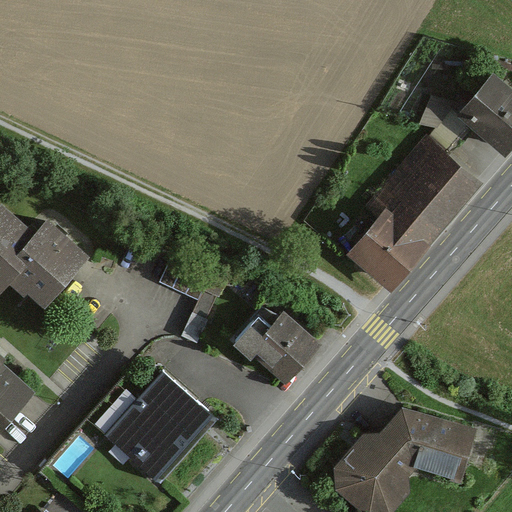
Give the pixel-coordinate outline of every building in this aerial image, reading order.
[(511,78),(493,62),(455,105),(504,147),(511,137),(511,78)] [(377,211),(348,244),(389,280),(477,179),(423,133),(364,200),(377,211)] [(6,202),(0,209),(0,288),(4,293),(16,279),(48,307),(93,256),(55,223),(44,235),(6,202)] [(212,278),(175,261),(164,286),(201,302),(212,278)] [(276,321),(285,305),(268,296),(259,312),(276,321)] [(262,315),(241,339),(291,381),(324,342),(288,312),(276,327),(262,315)] [(0,427),(34,388),(0,358),(0,427)] [(213,416),(165,375),(111,438),(158,479),(213,416)] [(480,427),(404,405),(385,428),(362,433),(337,460),(337,491),(358,511),(394,511),(415,490),(415,464),(465,479),(480,427)]
